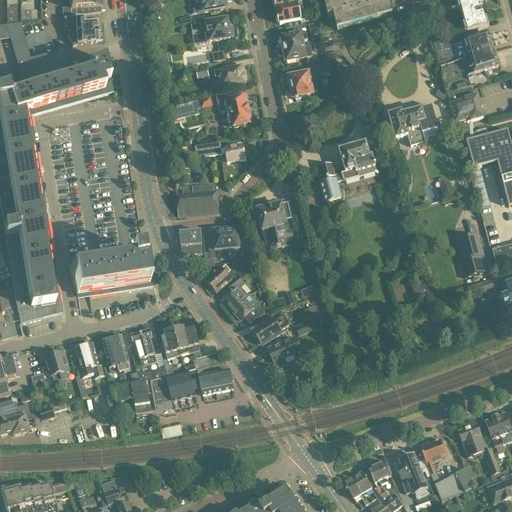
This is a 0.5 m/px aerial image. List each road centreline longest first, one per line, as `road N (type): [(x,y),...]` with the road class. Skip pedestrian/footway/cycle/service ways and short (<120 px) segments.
road 1 (residential): [(73,334),(42,129),(136,108)]
road 2 (residential): [(308,462),(511,388)]
road 3 (residential): [(280,148),(436,0)]
road 4 (tertiary): [(308,462),(190,291)]
road 5 (residential): [(156,231),(219,219),(280,148)]
road 6 (residential): [(280,148),(251,0)]
road 7 (residential): [(73,334),(190,291)]
road 8 (tertiary): [(156,231),(136,108)]
